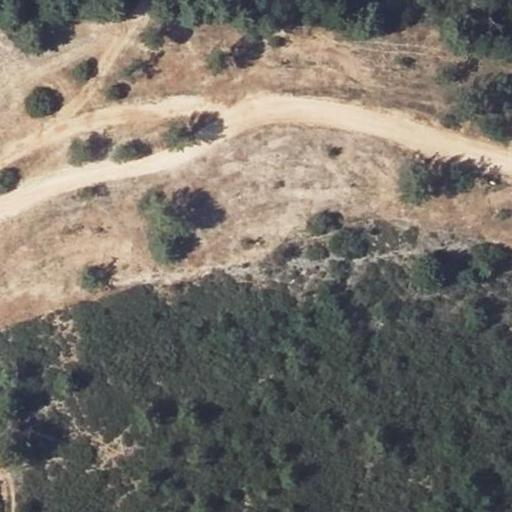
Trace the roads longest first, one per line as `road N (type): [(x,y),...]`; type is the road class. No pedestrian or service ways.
road 1 (track): [(0,207),(159,157),(267,106),(352,117),(511,162)]
road 2 (track): [(267,106),(155,109),(77,124),(0,159)]
road 3 (track): [(53,187),(77,107),(146,0)]
